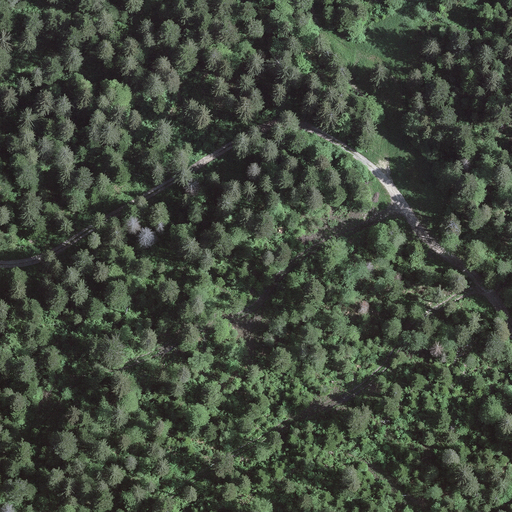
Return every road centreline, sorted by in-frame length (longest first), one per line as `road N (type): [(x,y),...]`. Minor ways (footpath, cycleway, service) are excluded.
road 1 (track): [(0,265),(55,253),(253,133),(299,127),(338,140),(388,182),(438,251),(511,322)]
road 2 (track): [(388,182),(419,0)]
road 3 (track): [(398,105),(318,0)]
